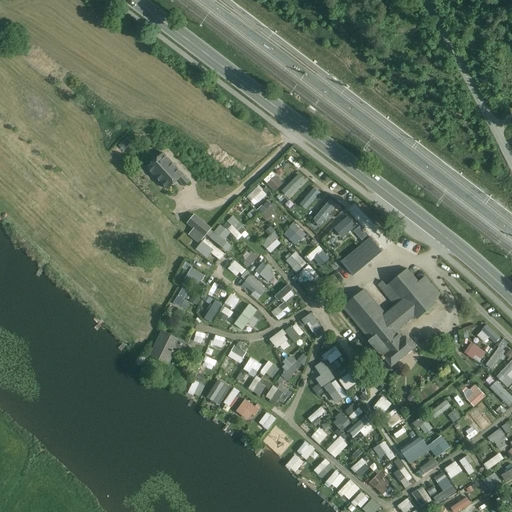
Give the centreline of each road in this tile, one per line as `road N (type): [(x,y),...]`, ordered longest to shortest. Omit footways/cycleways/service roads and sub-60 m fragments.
road 1 (secondary): [(511,295),(134,0)]
road 2 (residential): [(426,0),(511,160)]
